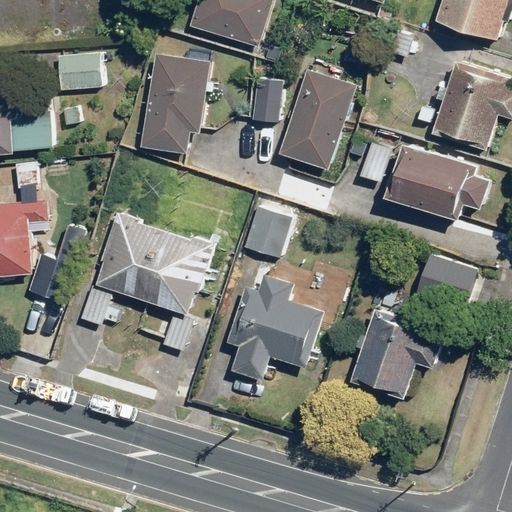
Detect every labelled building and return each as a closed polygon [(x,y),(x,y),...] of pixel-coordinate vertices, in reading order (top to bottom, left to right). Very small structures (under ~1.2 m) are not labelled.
[(201,0),(195,22),(263,44),(276,0),(201,0)] [(511,0),(446,0),(440,17),(503,38),(511,9),(511,0)] [(385,23),(378,44),(410,54),(416,33),(385,23)] [(62,52),(65,87),(107,84),(104,49),(62,52)] [(160,50),(147,144),(193,150),(196,128),(206,130),(215,58),(160,50)] [(511,73),(461,58),(438,131),(492,148),(503,112),(511,114),(511,84),(511,85),(511,84),(511,73)] [(311,66),(284,150),(335,166),(362,82),(311,66)] [(0,73),(0,152),(20,151),(20,148),(59,145),(56,108),(17,111),(13,72),(0,73)] [(260,74),(256,117),(282,120),(286,77),(260,74)] [(422,107),(418,120),(431,123),(435,110),(422,107)] [(375,138),(364,172),(385,178),(396,145),(375,138)] [(410,140),(392,195),(465,218),(471,201),(487,206),(496,177),(480,172),(483,163),(410,140)] [(41,159),(20,160),(22,185),(42,184),(41,159)] [(0,275),(38,272),(33,220),(52,218),(50,196),(0,200),(0,275)] [(260,203),(247,246),(283,257),(296,214),(260,203)] [(109,259),(102,282),(195,312),(202,288),(205,289),(221,241),(121,209),(106,258),(109,259)] [(44,252),(33,290),(70,301),(92,228),(73,223),(62,258),(44,252)] [(446,258),(434,294),(466,305),(478,269),(446,258)] [(251,285),(233,340),(245,344),(238,368),(268,378),(276,354),(312,366),(330,310),(292,298),(298,282),(269,273),(264,289),(251,285)] [(96,283),(84,316),(105,324),(117,290),(96,283)] [(380,308),(356,378),(410,395),(421,360),(438,366),(447,339),(430,333),(432,325),(380,308)] [(177,312),(167,343),(186,350),(197,318),(177,312)]
